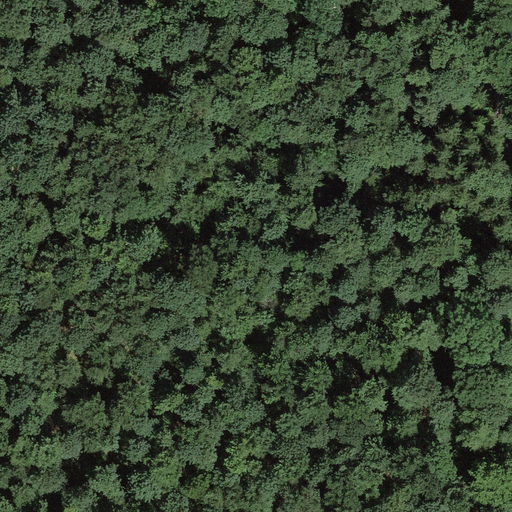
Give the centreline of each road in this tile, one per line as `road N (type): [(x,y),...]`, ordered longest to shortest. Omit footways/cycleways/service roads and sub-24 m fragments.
road 1 (track): [(0,321),(177,511)]
road 2 (track): [(511,124),(464,0)]
